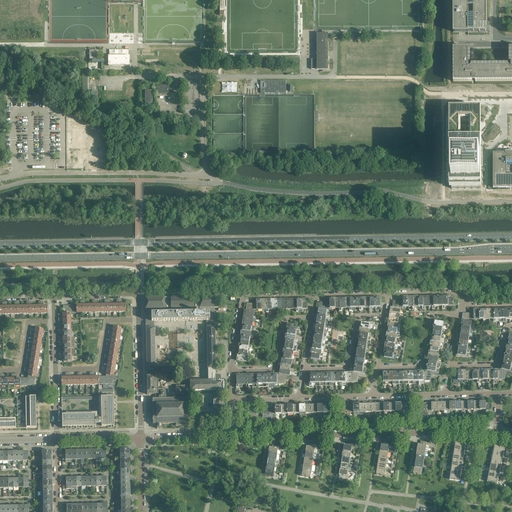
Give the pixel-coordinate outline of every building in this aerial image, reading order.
[(486,25),(486,0),(473,0),(468,1),(468,0),(453,0),(454,32),(468,32),(486,32),(486,25)] [(328,70),(328,34),(317,34),(317,60),(311,60),(311,70),(317,70),(328,70)] [(468,67),(468,49),(468,48),(453,48),(453,82),(472,82),(472,80),(475,80),(475,82),(483,82),(483,66),(471,66),(468,69),(468,67)] [(511,48),(511,66),(511,69),(508,66),(483,66),(483,82),(511,81),(511,48)] [(129,66),(129,56),(108,56),(108,62),(106,62),(106,66),(108,66),(129,66)] [(265,81),(265,82),(265,94),(286,94),(286,81),(265,81)] [(481,107),(449,107),(449,189),(481,189),(481,148),(487,142),(493,141),(495,140),(498,138),(498,137),(500,134),(500,132),(501,131),(500,129),(495,125),(496,125),(495,124),(493,126),(488,131),(483,136),(483,137),(481,139),(481,107)] [(104,136),(79,137),(79,162),(104,162),(104,136)] [(511,187),(511,151),(505,152),(505,153),(493,153),(493,188),(511,187)] [(215,316),(214,312),(214,308),(219,308),(218,296),(171,297),(171,309),(193,308),(193,312),(170,313),(170,319),(171,319),(171,321),(209,320),(209,325),(206,325),(206,327),(207,335),(207,369),(216,369),(215,353),(216,353),(216,350),(215,350),(215,334),(215,331),(215,319),(215,316)] [(170,319),(170,313),(193,312),(193,308),(171,309),(171,297),(145,298),(146,332),(145,332),(145,336),(146,336),(146,352),(145,352),(146,355),(146,370),(155,370),(154,351),(154,348),(154,340),(154,328),(154,326),(151,326),(151,322),(154,322),(163,321),(171,321),(171,319),(170,319)] [(400,310),(395,309),(392,308),(391,312),(393,313),(393,314),(400,315),(399,316),(402,316),(403,314),(400,314),(400,310)] [(327,311),(322,310),(319,310),(318,314),(320,314),(320,315),(327,316),(326,317),(329,318),(330,316),(327,315),(327,311)] [(254,313),(249,312),(246,311),(245,315),(247,315),(247,317),(254,318),(253,319),(256,319),(257,317),(254,317),(254,313)] [(445,330),(446,324),(443,323),(435,322),(434,326),(436,326),(436,327),(443,328),(442,330),(445,330)] [(372,331),(373,325),(362,323),(361,327),(363,327),(363,329),(370,330),(369,331),(372,331)] [(297,330),(297,326),(289,325),(288,329),(290,329),(290,330),(296,331),(296,332),(299,333),(299,330),(297,330)] [(323,357),(320,357),(320,356),(314,355),(314,353),(312,353),(311,353),(310,356),(312,356),(311,360),(322,361),(323,357)] [(511,366),(511,364),(511,362),(504,360),(503,364),(505,364),(505,366),(511,367),(511,368),(511,366)] [(511,368),(511,367),(505,366),(505,364),(503,364),(502,364),(501,366),(503,367),(502,370),(506,371),(511,372),(511,368)] [(439,369),(436,369),(436,368),(430,367),(430,365),(428,365),(427,365),(427,368),(428,368),(427,371),(432,372),(436,373),(438,373),(439,369)] [(504,380),(506,374),(506,371),(502,370),(501,371),(498,371),(498,380),(504,380)] [(430,381),(431,376),(432,372),(427,371),(427,373),(423,373),(424,381),(430,381)] [(357,383),(358,377),(359,374),(354,373),(354,374),(350,374),(351,383),(357,383)] [(284,384),(285,378),(286,375),(281,374),(281,376),(277,376),(278,384),(284,384)] [(111,384),(113,376),(106,375),(106,377),(98,377),(98,384),(104,384),(111,384)] [(158,389),(158,379),(157,375),(146,376),(147,395),(155,394),(158,394),(158,392),(158,389)] [(224,407),(224,401),(221,399),(220,399),(219,393),(225,393),(224,380),(220,380),(220,376),(215,376),(215,380),(190,381),(190,391),(216,390),(216,393),(217,393),(217,399),(215,399),(213,401),(213,407),(215,409),(222,409),(224,407)] [(33,385),(35,378),(28,377),(28,378),(20,379),(20,385),(26,385),(26,386),(33,385)] [(186,417),(186,405),(187,405),(188,404),(188,403),(188,402),(188,401),(187,401),(186,401),(186,398),(186,386),(176,386),(176,398),(165,399),(159,399),(155,399),(152,399),(153,424),(157,424),(157,429),(162,429),(162,424),(175,424),(175,426),(187,426),(187,421),(188,421),(188,420),(188,419),(188,418),(188,417),(187,417),(186,417)] [(62,415),(62,427),(95,427),(95,426),(101,426),(101,427),(114,426),(113,397),(103,397),(101,397),(101,419),(95,419),(95,414),(62,415)] [(489,411),(489,403),(487,403),(487,402),(486,400),(484,400),(484,402),(481,402),(480,402),(480,410),(486,410),(486,411),(489,411)] [(411,413),(411,405),(409,405),(409,403),(408,402),(408,401),(406,401),(406,404),(403,404),(402,404),(402,412),(408,412),(408,413),(411,413)] [(432,417),(432,411),(429,411),(425,411),(425,412),(419,411),(418,418),(427,419),(428,417),(432,417)] [(349,421),(351,413),(347,413),(341,413),(340,419),(349,421)] [(272,420),(273,414),(269,414),(269,415),(263,414),(262,421),(271,422),(272,420)] [(347,481),(349,471),(340,470),(339,476),(342,476),(341,480),(347,481)]
